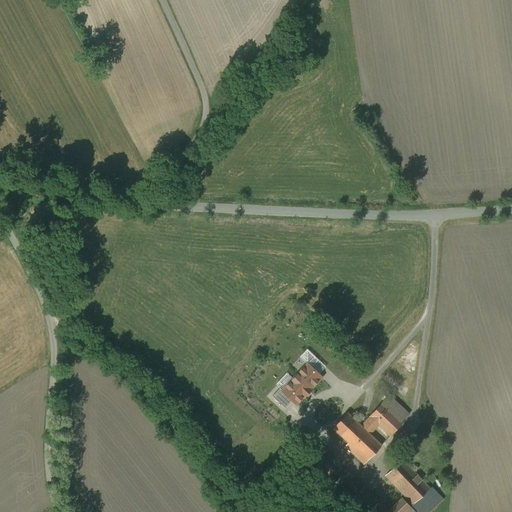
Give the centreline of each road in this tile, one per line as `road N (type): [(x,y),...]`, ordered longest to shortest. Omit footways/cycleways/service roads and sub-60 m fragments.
road 1 (unclassified): [(0,167),(183,208),(371,216),(511,210)]
road 2 (track): [(0,210),(49,317),(57,356),(45,454),(45,487),(56,511)]
